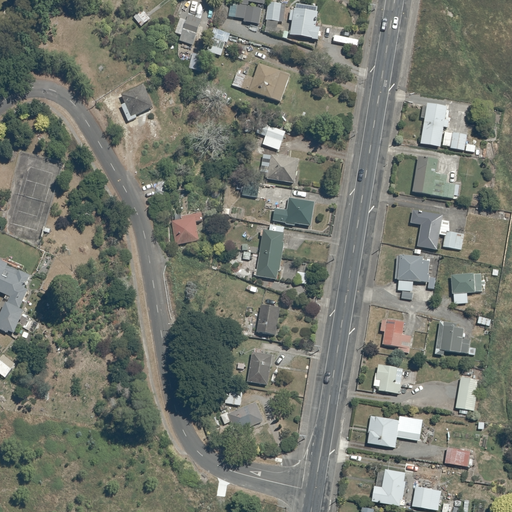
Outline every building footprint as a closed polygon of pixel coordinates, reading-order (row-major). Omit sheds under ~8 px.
[(283,3),(270,1),(268,20),(281,21),(283,3)] [(264,8),(240,5),(238,18),(246,19),(245,22),(262,25),(264,8)] [(302,7),(293,6),(291,20),(294,21),(293,35),(320,39),(322,27),(318,27),(320,11),(301,9),(302,7)] [(145,8),(135,15),(144,27),(153,20),(145,8)] [(203,20),(189,15),(180,41),(194,46),(203,20)] [(358,36),(341,35),(341,43),(357,44),(358,36)] [(239,71),(234,85),(283,103),(293,75),(262,63),(257,77),(239,71)] [(126,105),(121,107),(129,124),(139,119),(138,118),(157,109),(146,86),(122,97),(126,105)] [(449,106),(429,103),(422,144),(442,148),(445,127),(450,128),(451,120),(447,119),(449,106)] [(268,122),(259,142),(280,152),(289,131),(268,122)] [(472,135),(447,131),(444,146),(452,147),(452,148),(477,152),(478,145),(471,143),(472,135)] [(300,159),(265,154),(262,169),(269,170),(268,179),(296,183),(300,159)] [(446,170),(446,174),(438,173),(440,160),(419,157),(414,192),(456,199),(457,196),(460,196),(462,184),(448,182),(448,179),(451,179),(452,171),(446,170)] [(277,208),(275,221),(313,227),(317,203),(292,199),(290,210),(277,208)] [(445,216),(415,210),(412,224),(423,226),(419,247),(438,251),(441,235),(447,236),(445,247),(463,251),(466,234),(451,231),(453,222),(444,220),(445,216)] [(173,223),(176,247),(201,244),(198,224),(205,223),(204,215),(183,218),(184,222),(173,223)] [(264,231),(260,255),(283,259),(286,235),(264,231)] [(279,281),(283,259),(260,255),(257,278),(279,281)] [(10,259),(9,261),(0,256),(0,290),(12,297),(0,321),(0,327),(15,335),(27,310),(22,308),(31,289),(27,287),(33,275),(23,271),(25,266),(10,259)] [(426,258),(399,256),(397,280),(429,282),(428,289),(436,289),(437,277),(430,276),(431,262),(425,262),(426,258)] [(310,273),(299,271),(297,282),(309,284),(310,273)] [(483,274),(452,274),(452,296),(456,296),(456,303),(470,303),(470,292),(484,292),(484,286),(488,286),(488,280),(483,280),(483,274)] [(415,282),(400,281),(400,291),(404,291),(403,299),(414,300),(415,282)] [(283,309),(263,306),(259,334),(278,338),(283,309)] [(493,318),(481,316),(479,323),(492,326),(493,318)] [(406,321),(384,319),(383,331),(386,332),(385,344),(411,347),(412,336),(405,335),(406,321)] [(467,326),(441,323),(437,349),(477,354),(478,347),(471,346),(472,340),(466,339),(467,326)] [(275,356),(255,352),(250,383),(270,386),(275,356)] [(380,386),(380,390),(402,393),(405,368),(379,365),(377,385),(380,386)] [(483,382),(462,377),(456,407),(477,411),(483,382)] [(246,390),(229,388),(226,403),(242,407),(246,390)] [(429,399),(414,397),(412,406),(428,409),(429,399)] [(259,402),(230,414),(238,434),(252,428),(253,429),(267,423),(259,402)] [(401,420),(373,415),(369,444),(398,448),(400,432),(423,436),(426,420),(401,416),(401,420)] [(472,451),(448,447),(445,463),(470,467),(472,451)] [(408,472),(387,469),(384,486),(376,485),(374,502),(402,506),(403,499),(405,500),(408,481),(406,481),(408,472)] [(444,491),(417,487),(414,507),(441,511),(444,491)]
